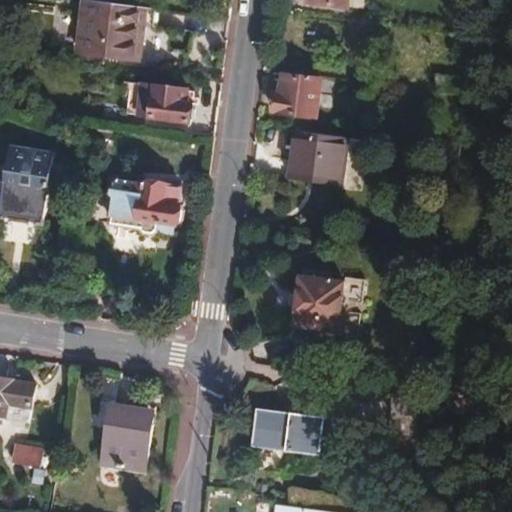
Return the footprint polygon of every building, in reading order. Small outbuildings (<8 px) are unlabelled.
[(307,0),(307,4),(348,9),(349,0),(307,0)] [(140,9),(80,2),(73,52),(134,60),(140,9)] [(146,62),(153,11),(140,9),(134,60),(146,62)] [(459,98),(461,80),(436,76),(434,94),(459,98)] [(315,119),(320,83),(278,77),(274,114),(315,119)] [(150,118),(154,87),(123,83),(120,110),(125,111),(125,115),(150,118)] [(188,91),(154,87),(150,118),(189,124),(192,106),(187,105),(188,91)] [(342,187),(348,142),(295,135),(289,180),(342,187)] [(352,139),(352,167),(366,167),(365,139),(352,139)] [(45,225),(57,155),(12,147),(1,218),(45,225)] [(180,204),(182,190),(118,182),(118,184),(115,187),(113,197),(116,202),(114,219),(145,223),(143,232),(147,235),(155,237),(157,236),(159,232),(161,224),(180,226),(181,223),(184,220),(185,211),(182,208),(182,205),(180,204)] [(338,335),(344,289),(302,283),(296,330),(338,335)] [(16,385),(15,382),(0,379),(0,418),(31,423),(36,388),(16,385)] [(154,413),(111,406),(102,465),(144,472),(154,413)] [(321,424),(257,413),(251,447),(316,458),(321,424)] [(0,464),(14,467),(17,450),(0,447),(0,464)] [(44,455),(17,450),(14,467),(41,471),(44,455)]
